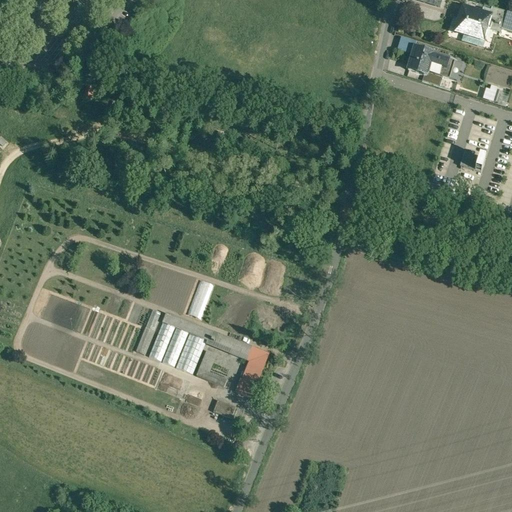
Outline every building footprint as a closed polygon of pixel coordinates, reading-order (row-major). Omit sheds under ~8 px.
[(511,15),(492,9),(491,12),(483,9),(481,15),(490,18),(486,32),(499,36),(501,31),(511,33),(511,15)] [(481,16),(463,10),(460,20),(456,34),(465,36),(463,41),(481,46),(483,38),(484,38),(486,32),(490,18),(481,15),(481,16)] [(412,42),(401,39),(397,51),(408,54),(412,42)] [(432,55),(415,50),(408,71),(426,76),(428,71),(430,64),(445,69),(448,61),(432,56),(432,55)] [(455,63),(448,61),(445,69),(443,76),(450,78),(455,63)] [(445,69),(430,64),(428,71),(443,76),(445,69)] [(443,76),(428,71),(426,76),(424,83),(440,87),(443,76)] [(93,90),(87,88),(85,98),(90,99),(93,90)] [(496,92),(486,89),(483,100),(493,102),(496,92)] [(482,170),(483,157),(463,155),(462,168),(482,170)] [(199,281),(187,315),(201,320),(213,286),(199,281)] [(153,310),(146,328),(154,331),(161,313),(153,310)] [(268,356),(233,341),(214,333),(214,334),(167,314),(163,324),(207,341),(211,343),(230,351),(229,354),(249,363),(248,365),(262,371),(268,356)] [(163,324),(149,358),(161,362),(175,329),(163,324)] [(176,329),(163,363),(175,368),(188,334),(176,329)] [(207,341),(190,335),(176,369),(193,375),(207,341)] [(207,352),(197,377),(224,388),(227,381),(209,374),(216,356),(207,352)] [(248,365),(244,375),(243,375),(236,392),(235,392),(235,393),(251,399),(262,371),(248,365)] [(236,409),(218,402),(213,413),(231,420),(236,409)]
